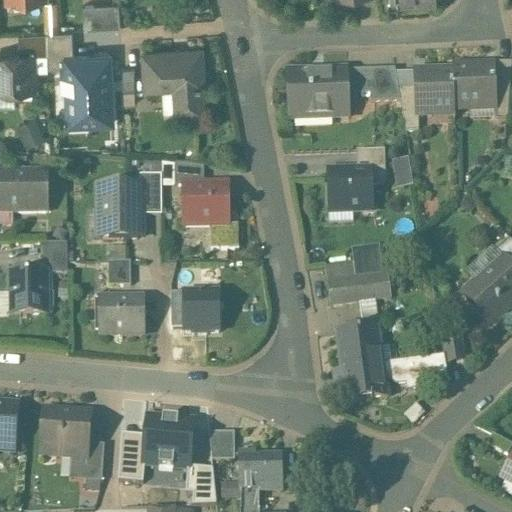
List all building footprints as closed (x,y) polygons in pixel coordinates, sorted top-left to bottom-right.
[(118,4),(82,7),(84,30),(120,28),(118,4)] [(57,18),(45,19),(45,33),(46,33),(57,33),(57,18)] [(57,33),(46,33),(47,55),(47,68),(59,68),(60,77),(66,77),(65,58),(73,58),(72,32),(57,33)] [(45,33),(18,35),(19,55),(33,55),(33,56),(47,55),(46,33),(45,33)] [(203,88),(201,51),(143,55),(145,91),(180,89),(182,117),(203,116),(201,88),(203,88)] [(19,55),(0,55),(0,91),(15,91),(34,90),(34,88),(38,84),(38,78),(33,74),(33,56),(33,55),(19,55)] [(109,58),(87,59),(87,57),(73,58),(65,58),(66,77),(60,77),(61,92),(66,92),(68,117),(88,116),(88,125),(112,124),(109,58)] [(494,67),(453,69),(453,73),(454,109),(472,109),(471,107),(494,106),(494,112),(496,112),(495,82),(494,67)] [(122,69),(123,106),(134,106),(134,69),(122,69)] [(394,73),(370,73),(371,97),(371,105),(400,104),(398,92),(395,71),(393,71),(394,73)] [(347,73),(291,75),(293,122),(349,120),(348,98),(371,97),(370,73),(347,74),(347,73)] [(453,73),(415,75),(415,91),(416,119),(417,119),(418,119),(455,118),(454,109),(453,73)] [(510,82),(495,82),(496,112),(494,112),(495,119),(507,119),(510,82)] [(15,91),(0,91),(0,107),(15,107),(15,91)] [(415,91),(398,92),(400,104),(405,134),(418,133),(418,119),(417,119),(416,119),(415,91)] [(37,128),(22,134),(27,146),(42,139),(37,128)] [(384,152),(356,153),(357,172),(370,171),(371,188),(385,187),(384,152)] [(411,159),(394,161),(397,190),(415,188),(411,159)] [(144,163),(144,175),(163,175),(163,164),(144,163)] [(203,169),(175,166),(175,187),(182,187),(182,186),(204,186),(203,169)] [(357,172),(328,173),(329,208),(350,207),(350,213),(372,213),(371,188),(370,171),(357,172)] [(46,174),(0,174),(0,215),(47,215),(46,174)] [(161,178),(140,178),(140,187),(141,187),(142,218),(162,218),(161,178)] [(204,186),(182,186),(182,187),(183,229),(211,229),(229,229),(229,227),(228,186),(204,186)] [(140,187),(97,188),(97,242),(137,242),(137,219),(142,219),(142,218),(141,187),(140,187)] [(229,229),(211,229),(211,252),(238,251),(238,227),(229,227),(229,229)] [(511,244),(509,242),(499,251),(505,258),(503,260),(511,270),(511,244)] [(67,245),(42,245),(43,275),(52,275),(52,276),(67,276),(67,245)] [(511,270),(503,260),(464,295),(491,324),(488,327),(489,328),(511,307),(511,270)] [(130,264),(108,264),(108,288),(130,288),(130,264)] [(353,266),(325,270),(326,283),(354,279),(353,266)] [(52,276),(52,275),(43,275),(8,275),(9,318),(48,317),(48,296),(52,296),(52,276)] [(354,279),(326,283),(330,306),(390,299),(387,275),(354,279)] [(183,295),(171,296),(171,331),(183,331),(183,295)] [(219,295),(183,295),(183,331),(183,335),(192,335),(192,337),(207,337),(207,335),(219,335),(219,295)] [(143,301),(100,302),(100,338),(143,338),(143,301)] [(378,330),(335,335),(345,405),(387,399),(385,380),(383,365),(378,330)] [(459,337),(444,339),(448,364),(463,362),(459,337)] [(430,359),(383,365),(385,380),(388,380),(396,386),(406,384),(407,391),(434,388),(430,359)] [(0,405),(0,452),(15,454),(18,407),(0,405)] [(90,416),(44,413),(40,457),(85,461),(87,461),(88,446),(90,416)] [(194,423),(148,419),(145,449),(143,468),(144,468),(187,472),(189,472),(189,469),(194,423)] [(234,434),(209,435),(211,463),(234,463),(234,434)] [(511,447),(511,446),(492,436),(486,446),(507,457),(511,447)] [(104,447),(88,446),(87,461),(85,461),(84,483),(102,485),(104,447)] [(144,468),(143,468),(145,449),(121,447),(118,483),(143,486),(144,468)] [(282,460),(255,460),(255,457),(238,457),(239,494),(241,494),(240,511),(258,511),(259,494),(282,494),(282,460)] [(189,469),(189,472),(187,472),(185,495),(193,496),(192,508),(216,507),(212,472),(189,469)]
